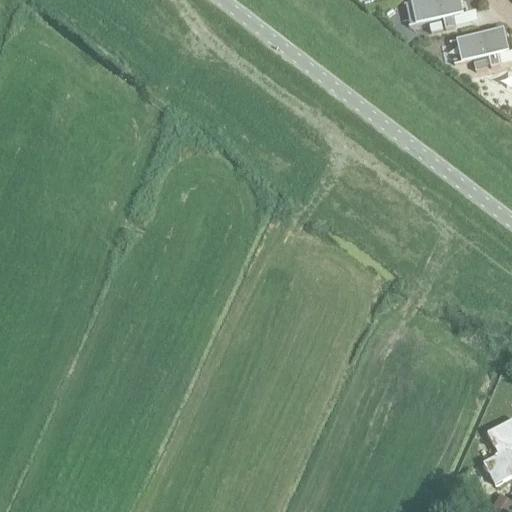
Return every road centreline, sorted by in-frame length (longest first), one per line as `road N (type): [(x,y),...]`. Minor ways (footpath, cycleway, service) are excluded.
road 1 (track): [(414,300),(447,253),(446,224),(436,211),(220,52),(178,0)]
road 2 (tertiary): [(218,0),(511,224)]
road 3 (track): [(204,32),(112,186)]
